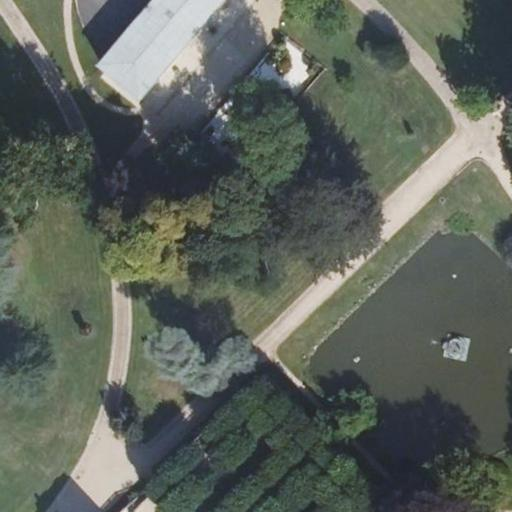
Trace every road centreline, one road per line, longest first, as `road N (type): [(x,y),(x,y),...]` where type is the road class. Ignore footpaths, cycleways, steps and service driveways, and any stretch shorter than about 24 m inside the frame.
road 1 (track): [(511,97),(88,511)]
road 2 (track): [(365,0),(511,183)]
road 3 (track): [(282,393),(156,511)]
road 4 (track): [(367,511),(256,392)]
